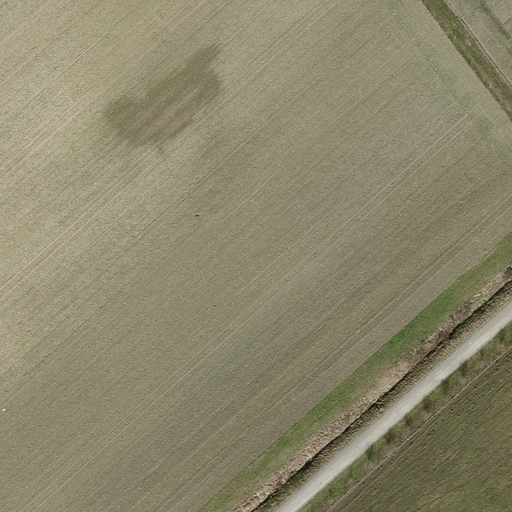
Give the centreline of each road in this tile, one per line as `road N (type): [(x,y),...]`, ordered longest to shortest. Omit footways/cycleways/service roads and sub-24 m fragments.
road 1 (track): [(287,511),(511,311)]
road 2 (track): [(429,0),(511,107)]
